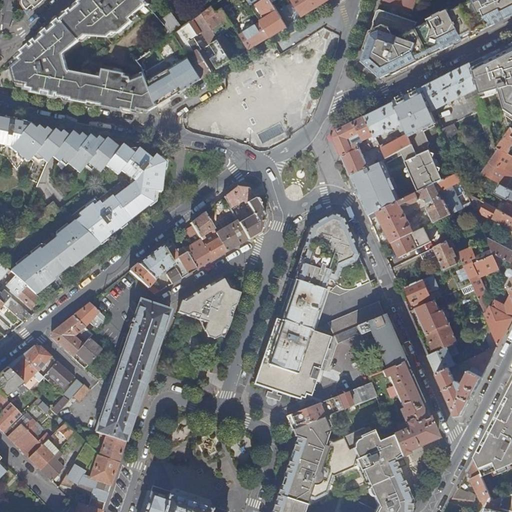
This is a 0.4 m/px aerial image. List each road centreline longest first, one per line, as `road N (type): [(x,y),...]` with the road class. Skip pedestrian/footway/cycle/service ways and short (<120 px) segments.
road 1 (residential): [(284,212),(332,193),(349,200),(461,449)]
road 2 (residential): [(258,161),(33,331)]
road 3 (residential): [(149,133),(356,5)]
road 4 (residential): [(511,28),(371,95),(331,105),(316,119)]
road 5 (residential): [(220,408),(160,398),(121,511)]
road 6 (residential): [(272,251),(220,408)]
road 7 (residential): [(149,133),(0,100)]
road 8 (residential): [(251,511),(272,437),(220,408)]
road 9 (residential): [(356,5),(316,119)]
